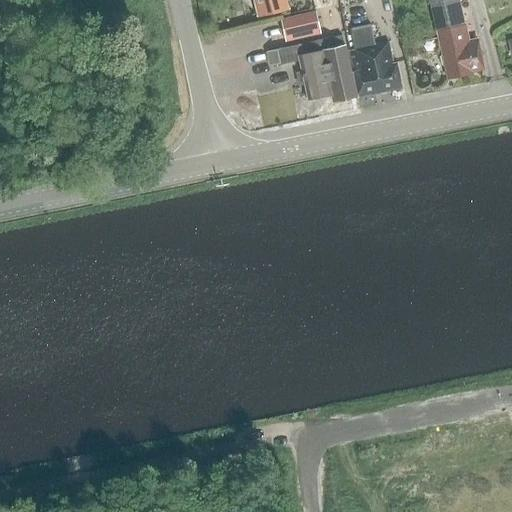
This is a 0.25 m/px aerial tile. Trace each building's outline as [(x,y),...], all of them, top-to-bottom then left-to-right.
[(252,0),(257,17),(287,10),(284,0),(252,0)] [(468,42),(457,0),(428,0),(441,54),(438,57),(440,66),(444,67),(448,81),(472,76),(472,74),(484,71),(478,41),(469,43),(468,41),(468,42)] [(320,34),(315,11),(279,19),(284,42),(320,34)] [(387,43),(373,46),(369,26),(349,29),(353,50),(344,52),(349,74),(350,74),(356,98),(356,99),(401,90),(395,64),(391,65),(387,43)] [(299,86),(304,85),(307,102),(331,97),(332,103),(356,98),(350,74),(349,74),(344,52),(341,37),(267,53),(270,67),(299,61),(302,74),(296,75),(299,86)]
